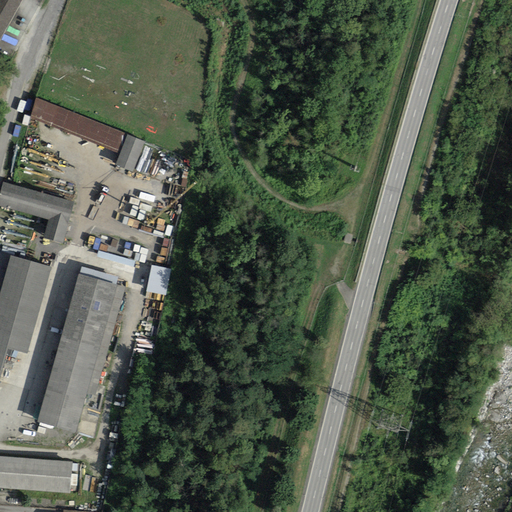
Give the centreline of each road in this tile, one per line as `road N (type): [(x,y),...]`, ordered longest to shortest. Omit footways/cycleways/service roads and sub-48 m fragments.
road 1 (track): [(339,511),(421,223),(427,175),(484,0)]
road 2 (secondary): [(449,0),(311,511)]
road 3 (track): [(352,201),(312,208),(285,201),(240,151),(232,111),(253,31),(242,0)]
road 4 (track): [(416,0),(334,267)]
road 5 (unclassified): [(0,157),(18,83),(55,0)]
